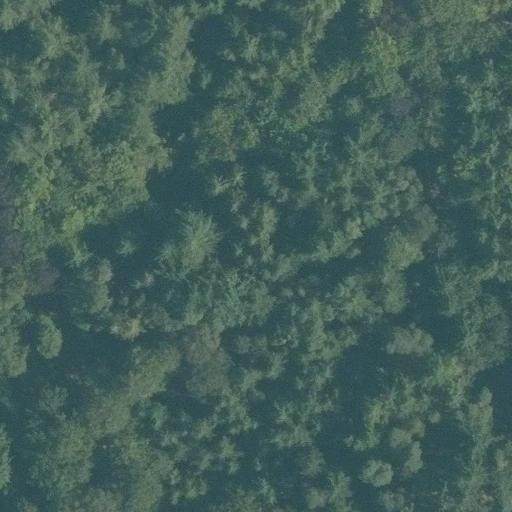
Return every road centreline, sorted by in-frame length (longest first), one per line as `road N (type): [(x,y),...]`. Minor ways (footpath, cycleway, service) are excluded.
road 1 (track): [(511,4),(0,222)]
road 2 (track): [(87,511),(0,308)]
